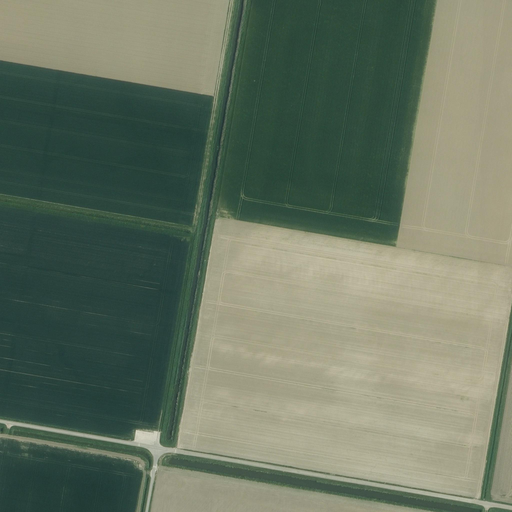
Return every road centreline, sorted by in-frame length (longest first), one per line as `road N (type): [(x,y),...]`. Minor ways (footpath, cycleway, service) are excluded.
road 1 (track): [(157,447),(232,0)]
road 2 (unclassified): [(511,508),(157,447)]
road 3 (unclassified): [(157,447),(0,421)]
